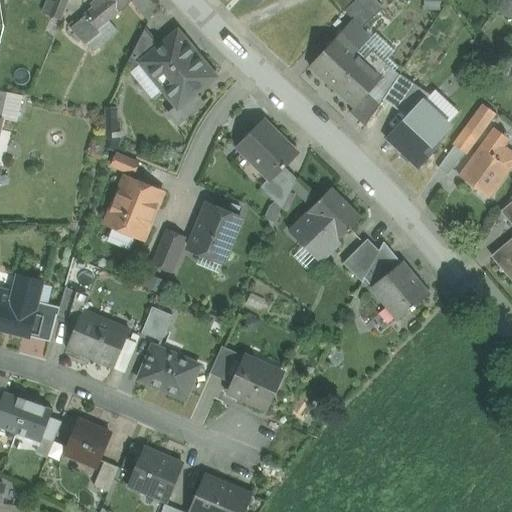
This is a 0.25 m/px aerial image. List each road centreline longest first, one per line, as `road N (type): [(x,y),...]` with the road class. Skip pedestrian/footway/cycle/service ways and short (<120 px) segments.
road 1 (residential): [(185,0),(389,198),(511,342)]
road 2 (residential): [(0,360),(43,370),(242,454)]
road 3 (unknown): [(193,200),(216,138),(270,82)]
